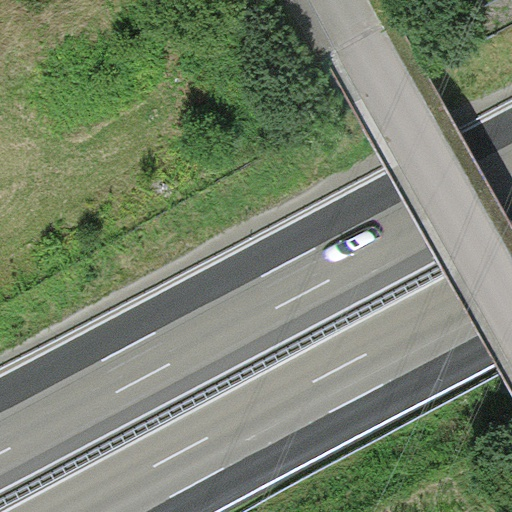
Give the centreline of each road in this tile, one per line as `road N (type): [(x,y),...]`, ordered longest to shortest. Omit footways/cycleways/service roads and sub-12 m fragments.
road 1 (motorway): [(511,163),(0,432)]
road 2 (motorway): [(104,511),(511,298)]
road 3 (residential): [(511,318),(335,0)]
